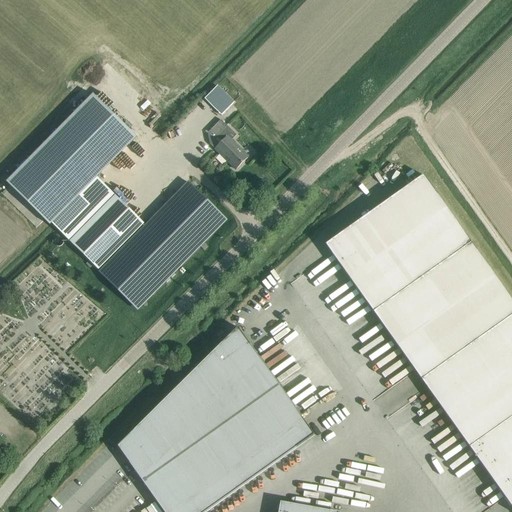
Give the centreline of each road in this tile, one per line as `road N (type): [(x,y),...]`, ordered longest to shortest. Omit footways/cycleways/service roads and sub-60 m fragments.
road 1 (tertiary): [(0,498),(477,0)]
road 2 (track): [(314,167),(388,119),(424,114)]
